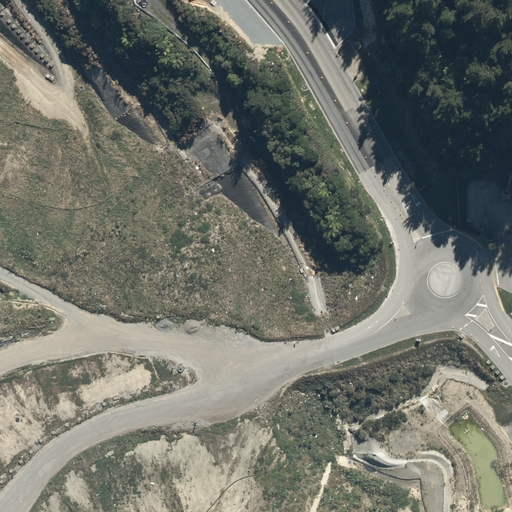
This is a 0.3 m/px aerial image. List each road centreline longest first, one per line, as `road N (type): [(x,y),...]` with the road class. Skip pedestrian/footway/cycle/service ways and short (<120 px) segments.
road 1 (unclassified): [(277,0),(341,90),(437,265),(511,340)]
road 2 (track): [(369,511),(421,457),(511,434)]
